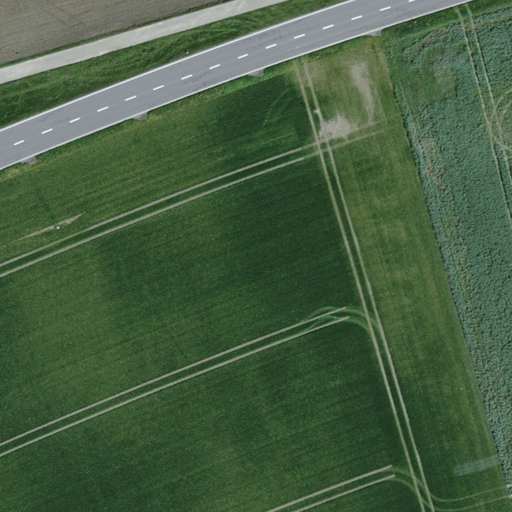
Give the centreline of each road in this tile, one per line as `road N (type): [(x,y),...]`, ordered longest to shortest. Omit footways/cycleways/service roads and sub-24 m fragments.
road 1 (primary): [(414,0),(0,151)]
road 2 (unclassified): [(0,77),(264,0)]
